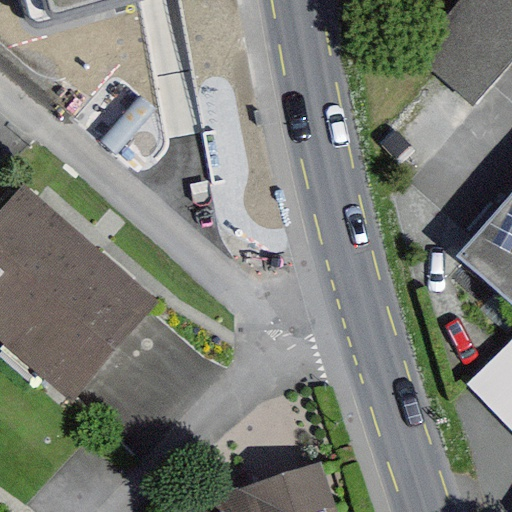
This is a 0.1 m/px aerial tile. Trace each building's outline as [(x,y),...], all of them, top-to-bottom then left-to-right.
[(143,0),(43,0),(50,24),(143,0)] [(511,52),(511,0),(477,0),(429,55),(475,95),(511,52)] [(141,308),(9,199),(0,209),(0,368),(53,413),(141,308)] [(511,202),(461,261),(511,304),(511,202)] [(511,344),(471,385),(511,427),(511,344)] [(326,511),(314,477),(211,511),(326,511)]
